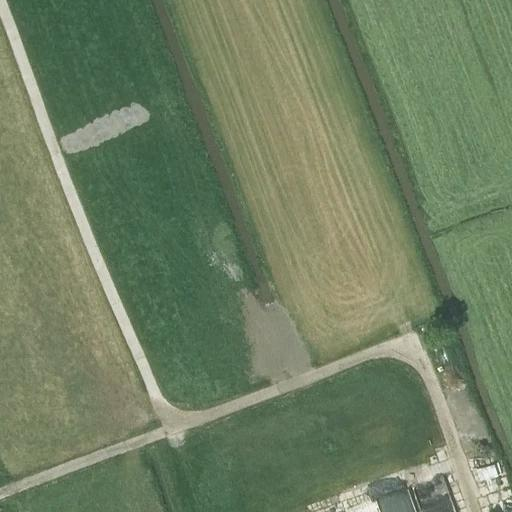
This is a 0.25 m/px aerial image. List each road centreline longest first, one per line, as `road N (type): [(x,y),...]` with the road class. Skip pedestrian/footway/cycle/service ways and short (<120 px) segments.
road 1 (track): [(473,511),(422,366),(390,347),(0,492)]
road 2 (track): [(171,427),(7,0)]
